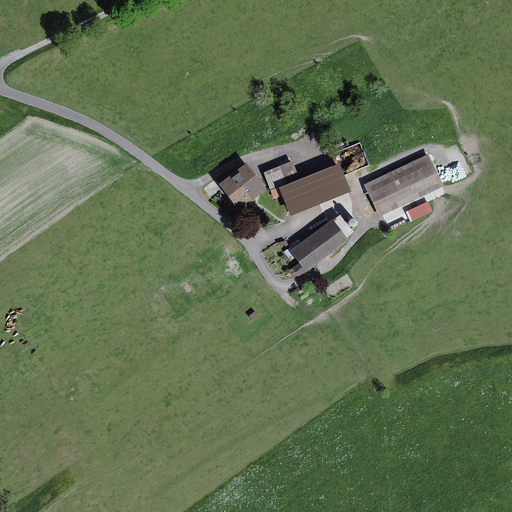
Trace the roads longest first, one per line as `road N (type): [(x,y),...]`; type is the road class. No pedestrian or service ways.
road 1 (residential): [(0,91),(81,118),(123,142),(255,251)]
road 2 (track): [(133,0),(0,64)]
